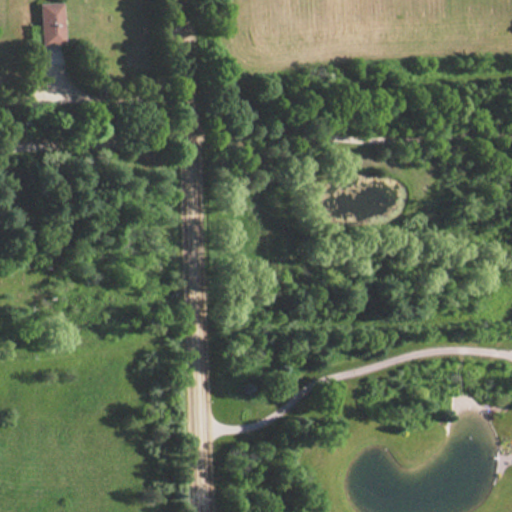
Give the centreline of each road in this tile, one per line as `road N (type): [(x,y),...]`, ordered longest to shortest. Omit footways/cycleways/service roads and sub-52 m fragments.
road 1 (residential): [(195,281),(185,0)]
road 2 (residential): [(195,281),(205,511)]
